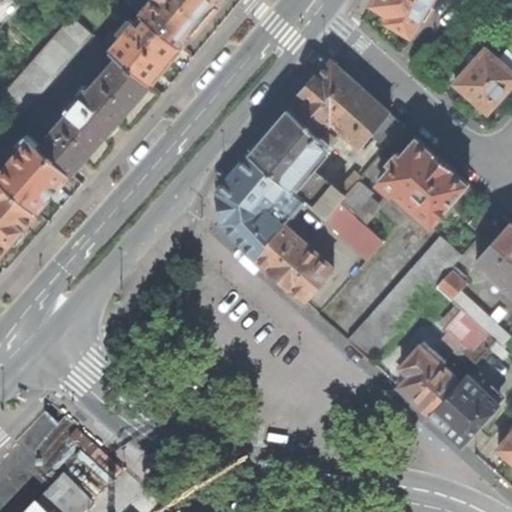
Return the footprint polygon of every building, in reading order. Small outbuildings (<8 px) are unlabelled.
[(152,0),(152,1),(151,0),(125,0),(142,13),(182,47),(209,15),(221,0),(152,0)] [(498,23),(510,10),(499,0),(376,0),(373,6),(392,17),(388,23),(411,36),(433,0),(455,0),(469,7),(474,2),(498,23)] [(120,57),(151,84),(166,66),(182,47),(142,13),(134,23),(130,19),(120,31),(124,35),(111,50),(120,57)] [(25,112),(95,35),(75,17),(5,94),(25,112)] [(467,93),(489,112),(511,85),(511,52),(509,49),(499,60),(486,49),(456,83),(467,93)] [(120,57),(40,146),(71,174),(110,130),(151,84),(120,57)] [(372,95),(332,60),(290,109),(321,136),(333,122),(362,147),(373,135),(387,148),(407,126),(372,95)] [(332,146),(321,136),(290,109),(270,133),(252,154),(288,185),(326,217),(346,196),(334,186),(330,190),(310,172),(332,146)] [(397,192),(434,225),(470,184),(443,159),(418,137),(381,178),(390,186),(387,190),(394,196),(397,192)] [(40,146),(30,138),(0,171),(0,179),(37,212),(53,193),(71,174),(40,146)] [(272,205),(288,185),(252,154),(232,178),(219,192),(225,225),(257,258),(280,278),(306,301),(335,268),(293,233),(292,233),(284,226),(290,220),(272,205)] [(23,228),(37,212),(0,179),(0,253),(10,242),(11,243),(15,243),(20,238),(24,234),(23,230),(23,228)] [(359,181),(346,196),(326,217),(370,258),(386,241),(355,214),(373,193),(359,181)] [(502,212),(490,201),(470,224),(481,234),(502,212)] [(511,222),(477,262),(511,292),(511,222)] [(369,359),(463,255),(442,237),(349,341),(369,359)] [(454,267),(437,287),(485,331),(496,341),(502,346),(509,337),(475,307),(476,306),(460,292),(466,285),(462,281),(466,278),(454,267)] [(476,363),(496,341),(485,331),(465,354),(476,363)] [(405,391),(430,414),(460,380),(421,345),(401,368),(409,376),(400,386),(405,391)] [(466,375),(460,380),(430,414),(449,431),(464,444),(499,405),(466,375)] [(511,434),(499,449),(511,461),(511,460),(511,434)] [(290,446),(291,438),(274,436),(270,436),(269,440),(269,444),(290,446)] [(209,491),(208,499),(225,501),(229,501),(230,497),(230,493),(209,491)]
